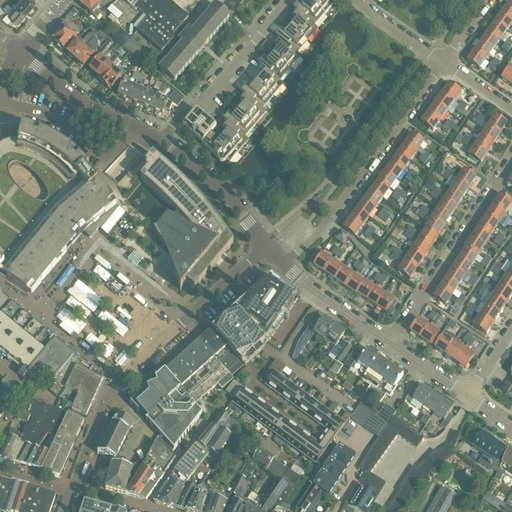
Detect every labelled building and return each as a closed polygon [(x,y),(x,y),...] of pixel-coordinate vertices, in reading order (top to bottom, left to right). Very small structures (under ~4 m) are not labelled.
[(26,12),(16,3),(12,0),(1,0),(0,2),(0,5),(3,8),(7,3),(12,7),(8,12),(18,21),(20,22),(24,17),(22,16),(26,12)] [(28,12),(32,8),(30,7),(36,1),(34,0),(18,0),(16,3),(26,12),(27,11),(28,12)] [(96,19),(101,14),(96,10),(100,6),(93,0),(83,0),(79,4),(92,15),(96,19)] [(135,0),(130,6),(136,11),(137,10),(147,19),(163,0),(144,0),(141,3),(137,0),(135,0)] [(151,44),(146,50),(160,62),(162,60),(166,63),(160,69),(174,81),(226,20),(212,8),(207,14),(203,11),(205,9),(194,0),(189,0),(180,11),(151,44)] [(164,0),(156,10),(162,15),(175,0),(164,0)] [(325,15),(308,0),(302,7),(298,3),(293,9),(297,12),(314,27),(314,26),(325,15)] [(325,15),(335,2),(336,2),(333,0),(308,0),(325,15)] [(511,21),(511,7),(507,4),(501,13),(511,21)] [(297,12),(292,18),(296,22),(291,28),(307,42),(318,30),(314,26),(314,27),(297,12)] [(506,31),(511,23),(511,21),(501,13),(494,23),(506,31)] [(111,15),(107,19),(118,28),(121,25),(111,15)] [(60,31),(53,38),(58,43),(57,44),(64,50),(69,44),(71,47),(77,40),(75,38),(80,32),(66,20),(63,23),(62,22),(57,28),(60,31)] [(502,37),(506,31),(494,23),(487,32),(499,41),(502,37)] [(307,42),(291,28),(285,34),(281,31),(276,37),(279,40),(280,40),(297,55),(297,54),(307,42)] [(123,47),(130,39),(119,29),(112,37),(123,47)] [(72,47),(66,53),(67,54),(67,55),(71,58),(72,58),(74,60),(93,38),(97,34),(94,31),(90,36),(88,35),(81,43),(77,40),(71,47),(72,47)] [(100,32),(97,35),(104,42),(108,38),(100,32)] [(493,50),(499,41),(487,32),(480,42),(493,50)] [(93,38),(74,60),(77,62),(77,64),(81,67),(82,67),(83,67),(94,55),(90,51),(98,43),(93,38)] [(131,39),(123,48),(138,61),(146,52),(131,39)] [(297,55),(280,40),(279,40),(275,46),(279,49),(273,56),(290,70),(301,58),(297,54),(297,55)] [(486,60),(493,50),(480,42),(474,51),(486,60)] [(510,49),(505,44),(501,49),(507,53),(510,49)] [(106,50),(89,69),(97,76),(117,53),(113,50),(110,54),(106,50)] [(479,69),(486,60),(474,51),(467,61),(479,69)] [(117,53),(97,76),(98,78),(97,79),(103,84),(115,70),(118,67),(121,63),(117,60),(120,56),(117,53)] [(290,70),(273,56),(268,62),(263,58),(258,65),(262,68),(279,82),(290,70)] [(497,68),(500,63),(494,59),(491,63),(497,68)] [(494,72),(497,68),(491,63),(488,68),(494,72)] [(115,70),(103,84),(109,90),(110,88),(111,89),(126,74),(122,71),(122,70),(118,67),(115,70)] [(511,68),(510,67),(501,79),(511,86),(511,84),(511,68)] [(262,68),(257,73),(261,77),(256,83),(272,98),(283,85),(279,82),(262,68)] [(137,81),(139,76),(134,74),(131,80),(125,78),(123,83),(121,82),(119,88),(121,88),(118,96),(122,98),(125,102),(127,100),(129,101),(134,87),(137,81)] [(272,98),(256,83),(250,90),(246,86),(241,92),(244,95),(245,95),(262,110),(272,98)] [(453,103),(460,93),(448,85),(441,94),(453,103)] [(140,105),(145,92),(134,87),(129,101),(133,103),(136,107),(138,105),(140,105)] [(151,110),(156,97),(145,92),(140,105),(145,108),(147,111),(149,110),(151,110)] [(177,106),(183,100),(174,92),(169,98),(177,106)] [(447,112),(453,103),(441,94),(435,103),(447,112)] [(245,95),(244,95),(240,101),(244,105),(238,111),(255,126),(266,113),(262,110),(245,95)] [(169,111),(172,104),(167,102),(167,101),(156,97),(151,110),(155,112),(158,116),(160,114),(161,115),(164,109),(169,111)] [(464,111),(468,106),(461,102),(458,106),(464,111)] [(440,121),(447,112),(435,103),(428,112),(440,121)] [(461,115),(464,111),(458,106),(455,111),(461,115)] [(191,135),(206,119),(196,110),(182,127),(191,135)] [(255,126),(238,111),(233,118),(229,114),(223,120),(227,123),(244,138),(245,138),(255,126)] [(428,112),(420,122),(432,131),(436,126),(440,121),(428,112)] [(482,123),(485,119),(479,114),(476,119),(482,123)] [(499,134),(500,134),(506,124),(494,116),(487,126),(499,134)] [(201,144),(211,133),(216,127),(206,119),(191,135),(201,144)] [(479,127),(482,123),(476,119),(473,123),(479,127)] [(451,130),(454,126),(447,121),(444,125),(451,130)] [(244,138),(227,123),(222,129),(227,132),(221,139),(238,153),(248,141),(245,138),(244,138)] [(444,125),(441,129),(448,134),(451,130),(444,125)] [(481,136),(493,144),(499,134),(487,126),(484,132),(481,136)] [(0,275),(27,294),(31,296),(77,240),(74,237),(74,236),(71,226),(81,230),(86,235),(90,240),(117,207),(108,196),(118,186),(111,180),(103,174),(96,182),(92,177),(86,170),(88,167),(87,166),(86,165),(85,163),(84,162),(83,161),(82,160),(81,159),(80,158),(79,157),(77,156),(76,155),(75,154),(74,153),(73,152),(72,151),(71,150),(70,149),(69,149),(67,148),(66,147),(65,146),(64,145),(63,144),(62,144),(60,143),(59,142),(58,141),(56,140),(55,140),(54,139),(53,138),(51,138),(50,137),(49,136),(48,136),(46,135),(45,134),(43,134),(42,133),(41,133),(39,132),(38,132),(37,131),(35,131),(34,130),(32,130),(31,129),(30,129),(28,128),(27,128),(25,128),(24,127),(23,127),(21,127),(20,130),(20,134),(18,141),(13,162),(15,162),(16,162),(17,163),(19,163),(20,163),(21,164),(23,164),(24,165),(25,165),(27,166),(28,167),(29,168),(30,169),(32,170),(34,171),(35,173),(37,174),(38,176),(40,177),(41,179),(42,180),(44,182),(44,183),(45,184),(46,185),(47,187),(47,188),(48,189),(48,190),(49,192),(49,193),(50,194),(50,195),(50,197),(50,198),(58,206),(53,209),(50,214),(42,206),(40,206),(39,206),(38,206),(37,205),(35,205),(34,204),(33,204),(32,203),(30,203),(29,202),(28,201),(26,200),(25,199),(23,198),(22,196),(20,195),(19,194),(17,192),(16,191),(14,189),(13,187),(12,186),(11,185),(10,184),(10,183),(9,182),(9,180),(8,179),(7,178),(7,176),(6,175),(6,173),(6,172),(5,170),(0,165),(0,275)] [(219,142),(215,138),(216,138),(211,133),(201,144),(227,166),(238,153),(221,139),(219,142)] [(416,153),(417,152),(423,143),(411,134),(404,144),(416,153)] [(466,134),(463,138),(469,142),(472,138),(466,134)] [(487,154),(493,144),(481,136),(474,146),(487,154)] [(463,138),(460,143),(466,147),(469,142),(463,138)] [(13,162),(18,141),(16,140),(15,140),(13,141),(11,141),(8,142),(4,143),(2,144),(0,145),(0,144),(0,165),(5,170),(7,167),(10,164),(13,162)] [(409,162),(410,161),(416,153),(404,144),(397,153),(409,162)] [(480,164),(487,154),(474,146),(468,156),(480,164)] [(424,152),(421,156),(428,161),(431,157),(424,152)] [(402,171),(403,171),(409,162),(397,153),(391,163),(402,171)] [(180,181),(177,177),(171,172),(164,165),(158,160),(152,156),(145,165),(146,166),(146,167),(146,168),(146,169),(146,170),(146,171),(147,171),(140,179),(148,186),(156,194),(160,197),(166,203),(172,209),(177,214),(173,219),(167,214),(154,230),(155,232),(155,234),(156,236),(158,238),(160,240),(161,242),(162,243),(164,245),(166,247),(168,249),(171,251),(174,253),(177,254),(176,256),(179,262),(183,257),(187,258),(174,274),(180,291),(185,284),(194,291),(233,244),(230,240),(226,234),(220,226),(217,222),(212,216),(206,208),(201,202),(198,199),(191,191),(184,184),(180,181)] [(428,161),(421,156),(418,161),(425,166),(428,161)] [(396,181),(396,180),(402,171),(391,163),(384,172),(396,181)] [(445,171),(438,167),(435,172),(441,176),(445,171)] [(448,169),(445,173),(452,177),(455,173),(448,169)] [(411,171),(407,175),(414,180),(417,175),(411,171)] [(463,171),(457,180),(469,189),(475,179),(463,171)] [(389,190),(396,181),(384,172),(377,181),(389,190)] [(449,182),(452,177),(445,173),(443,177),(449,182)] [(414,180),(407,175),(404,180),(411,184),(414,180)] [(463,198),(469,189),(457,180),(450,190),(463,198)] [(382,199),(389,190),(377,181),(370,191),(382,199)] [(423,187),(424,187),(431,192),(435,186),(427,181),(423,187)] [(436,188),(433,193),(439,197),(442,192),(436,188)] [(397,189),(394,194),(400,199),(404,194),(397,189)] [(450,190),(444,199),(456,208),(463,198),(450,190)] [(375,209),(375,208),(382,199),(370,191),(363,200),(375,209)] [(436,201),(439,197),(433,193),(430,197),(436,201)] [(400,199),(394,194),(390,198),(397,203),(400,199)] [(499,195),(492,206),(505,214),(511,203),(511,196),(510,195),(507,200),(499,195)] [(444,199),(437,209),(450,218),(456,208),(444,199)] [(368,218),(375,209),(363,200),(356,209),(368,218)] [(502,228),(509,217),(505,214),(492,206),(485,216),(498,225),(502,228)] [(423,207),(420,212),(426,216),(429,211),(423,207)] [(383,208),(380,212),(387,217),(390,213),(383,208)] [(361,227),(368,218),(356,209),(349,219),(361,227)] [(437,209),(431,219),(443,227),(450,218),(437,209)] [(387,217),(380,212),(377,217),(386,223),(389,219),(387,217)] [(423,221),(426,216),(420,212),(417,217),(423,221)] [(491,235),(498,225),(485,216),(478,227),(491,235)] [(354,237),(361,227),(349,219),(342,228),(354,237)] [(424,229),(425,230),(425,229),(437,237),(443,227),(431,219),(424,229)] [(369,227),(366,231),(373,236),(376,232),(369,227)] [(484,246),(491,235),(478,227),(471,237),(484,246)] [(410,228),(407,232),(414,237),(416,232),(410,228)] [(437,237),(425,229),(425,230),(418,240),(431,248),(438,237),(437,237)] [(369,241),(373,236),(366,231),(363,236),(369,241)] [(342,245),(343,244),(348,238),(340,232),(334,239),(342,245)] [(411,241),(414,237),(407,232),(404,237),(411,241)] [(502,242),(505,238),(499,234),(496,239),(502,242)] [(477,256),(484,246),(471,237),(464,249),(465,249),(477,256)] [(499,247),(502,242),(496,239),(493,243),(499,247)] [(424,259),(431,248),(418,240),(411,251),(424,259)] [(335,256),(340,250),(336,247),(331,254),(335,256)] [(390,251),(393,254),(400,258),(402,253),(392,247),(390,251)] [(471,267),(471,266),(477,257),(477,256),(465,249),(458,259),(471,267)] [(345,253),(340,250),(335,256),(340,260),(345,253)] [(417,270),(417,269),(424,259),(411,251),(404,261),(417,270)] [(324,274),(332,261),(321,254),(313,266),(324,274)] [(396,263),(400,258),(393,254),(390,259),(396,263)] [(488,264),(491,260),(485,256),(483,260),(488,264)] [(464,277),(471,267),(458,259),(452,269),(464,277)] [(486,269),(488,264),(483,260),(480,265),(486,269)] [(334,281),(342,268),(332,261),(324,274),(334,281)] [(410,280),(417,270),(404,261),(397,272),(410,280)] [(352,268),(356,271),(360,264),(357,262),(352,268)] [(366,268),(360,264),(356,271),(361,274),(366,268)] [(497,264),(495,268),(501,272),(504,268),(497,264)] [(344,288),(353,275),(342,268),(334,281),(344,288)] [(511,293),(511,279),(506,275),(501,272),(495,268),(492,273),(503,280),(499,286),(511,293)] [(452,269),(445,278),(458,286),(464,277),(452,269)] [(373,281),(377,284),(381,277),(377,274),(373,281)] [(384,274),(381,277),(377,284),(382,287),(388,277),(384,274)] [(355,295),(356,295),(363,283),(353,275),(344,288),(355,295)] [(473,276),(470,280),(476,284),(479,279),(478,279),(473,276)] [(300,299),(296,297),(297,296),(270,278),(234,310),(246,323),(259,337),(268,343),(298,298),(299,300),(300,299)] [(445,278),(439,288),(452,296),(458,286),(445,278)] [(473,288),(476,284),(470,280),(467,284),(467,285),(473,288)] [(366,301),(374,288),(364,282),(363,283),(356,295),(366,301)] [(488,292),(490,288),(484,284),(481,288),(488,292)] [(401,286),(399,290),(406,294),(409,290),(401,286)] [(506,305),(511,295),(511,293),(499,286),(493,296),(506,305)] [(376,307),(384,295),(374,288),(366,301),(376,307)] [(457,299),(452,296),(439,288),(433,298),(445,306),(449,300),(460,307),(463,303),(457,299)] [(485,297),(487,293),(488,292),(481,288),(478,293),(485,297)] [(0,360),(0,361),(3,357),(22,372),(19,375),(24,379),(28,375),(31,378),(35,373),(37,370),(39,371),(60,345),(53,340),(54,336),(1,293),(0,292),(0,360)] [(386,313),(394,301),(384,295),(376,307),(386,313)] [(463,303),(466,299),(460,295),(457,299),(463,303)] [(499,315),(506,305),(493,296),(486,306),(499,315)] [(474,313),(477,308),(471,304),(468,309),(474,313)] [(493,325),(499,315),(486,306),(479,316),(493,325)] [(468,309),(459,322),(466,326),(474,313),(468,309)] [(246,323),(234,310),(220,323),(227,330),(223,333),(235,346),(242,340),(238,335),(239,334),(236,331),(246,323)] [(432,322),(436,316),(432,313),(428,319),(432,322)] [(436,324),(440,318),(436,316),(432,322),(436,324)] [(486,335),(492,325),(493,325),(479,316),(472,326),(486,335)] [(315,333),(324,340),(334,326),(333,326),(334,324),(330,321),(329,323),(324,319),(320,324),(317,322),(313,322),(312,322),(298,344),(292,359),(295,361),(314,333),(315,333)] [(420,339),(428,327),(418,319),(409,332),(420,339)] [(454,330),(456,326),(450,321),(447,326),(454,330)] [(334,326),(324,340),(335,347),(330,354),(335,358),(341,362),(351,348),(345,344),(340,340),(345,334),(339,330),(340,329),(336,326),(335,327),(334,326)] [(439,334),(428,327),(420,339),(431,347),(439,334)] [(212,330),(200,341),(218,362),(228,372),(240,361),(212,330)] [(445,356),(454,343),(456,339),(445,332),(434,349),(445,356)] [(467,344),(472,338),(467,335),(463,341),(467,344)] [(467,344),(464,350),(455,363),(465,370),(474,356),(467,352),(471,347),(476,341),(472,338),(467,344)] [(229,374),(228,372),(218,362),(200,341),(176,363),(206,396),(229,374)] [(455,363),(464,350),(454,343),(445,356),(455,363)] [(79,369),(82,364),(68,353),(61,347),(60,345),(39,371),(41,373),(42,373),(53,383),(46,391),(59,400),(76,367),(79,369)] [(349,358),(355,362),(360,355),(354,350),(349,358)] [(403,375),(379,358),(366,350),(357,363),(368,371),(363,378),(377,388),(376,390),(371,386),(366,394),(373,399),(372,401),(379,406),(385,397),(389,400),(396,389),(394,387),(403,375)] [(312,358),(305,368),(310,372),(314,367),(318,362),(312,358)] [(276,361),(270,369),(265,376),(270,379),(265,385),(278,395),(288,382),(280,376),(285,368),(276,361)] [(336,362),(330,371),(337,375),(343,367),(336,362)] [(206,396),(176,363),(165,373),(182,392),(182,393),(195,407),(197,406),(199,408),(201,406),(198,403),(206,396)] [(86,417),(96,395),(102,381),(79,369),(76,367),(59,400),(66,403),(68,398),(75,402),(71,411),(86,417)] [(195,408),(195,407),(182,393),(182,392),(165,373),(134,400),(130,404),(137,412),(138,410),(145,418),(144,419),(159,435),(174,451),(201,415),(195,408)] [(14,399),(20,390),(8,380),(2,388),(5,391),(3,394),(5,396),(7,393),(14,399)] [(233,382),(226,393),(230,396),(238,385),(233,382)] [(288,382),(278,395),(291,405),(296,398),(300,401),(305,395),(288,382)] [(238,385),(230,396),(235,400),(243,388),(238,385)] [(432,394),(427,391),(427,389),(421,387),(417,393),(412,390),(405,400),(410,403),(412,400),(423,407),(432,394)] [(0,390),(0,419),(3,416),(14,399),(7,393),(5,396),(3,394),(5,391),(2,388),(0,390)] [(235,400),(232,404),(246,414),(256,398),(243,388),(235,400)] [(433,414),(442,401),(437,398),(438,397),(432,394),(423,407),(433,414)] [(296,398),(291,405),(309,418),(318,405),(305,395),(300,401),(296,398)] [(56,439),(67,416),(58,412),(31,397),(21,412),(22,413),(30,417),(27,424),(19,441),(18,443),(24,446),(32,449),(37,450),(47,435),(51,437),(56,439)] [(256,398),(246,414),(258,423),(269,408),(256,398)] [(444,431),(453,419),(448,415),(453,409),(448,406),(449,404),(442,402),(442,401),(433,414),(444,421),(440,428),(444,431)] [(379,414),(362,402),(359,406),(371,414),(376,418),(381,422),(387,426),(393,418),(396,413),(385,405),(379,414)] [(318,405),(309,418),(323,428),(332,415),(338,407),(333,403),(328,411),(318,405)] [(356,410),(368,419),(371,414),(359,406),(356,410)] [(269,408),(258,423),(277,436),(282,429),(277,425),(282,418),(269,408)] [(416,418),(419,413),(414,409),(411,414),(416,418)] [(228,418),(232,414),(227,410),(224,414),(223,413),(212,427),(219,432),(228,418)] [(351,417),(363,425),(368,419),(356,410),(351,416),(351,417)] [(27,424),(30,417),(22,413),(18,420),(27,424)] [(327,431),(322,437),(331,444),(345,424),(351,416),(346,413),(340,421),(332,415),(323,428),(327,431)] [(376,418),(371,414),(368,419),(363,425),(368,429),(376,418)] [(115,460),(133,423),(117,415),(112,424),(97,455),(115,460)] [(77,438),(84,423),(67,416),(56,439),(49,453),(41,471),(50,474),(66,439),(65,439),(67,434),(77,438)] [(426,426),(430,419),(425,416),(421,423),(426,426)] [(213,463),(238,425),(228,418),(219,432),(213,441),(205,435),(193,449),(207,459),(213,463)] [(282,429),(277,436),(290,446),(300,431),(282,418),(277,425),(282,429)] [(374,433),(381,422),(376,418),(368,429),(374,433)] [(385,428),(397,436),(402,440),(409,429),(404,426),(393,418),(387,426),(385,428)] [(382,433),(385,428),(387,426),(381,422),(374,433),(379,437),(381,435),(382,433)] [(236,431),(243,435),(247,429),(240,424),(236,431)] [(213,441),(219,432),(212,427),(205,435),(213,441)] [(382,433),(394,441),(397,436),(385,428),(382,433)] [(402,440),(406,443),(414,432),(409,429),(402,440)] [(0,459),(10,462),(18,443),(19,441),(16,440),(19,434),(11,430),(0,452),(0,459)] [(497,474),(507,452),(505,451),(505,450),(503,448),(504,446),(497,441),(495,443),(486,437),(488,433),(483,430),(471,447),(483,455),(477,464),(488,471),(489,469),(497,474)] [(300,431),(290,446),(303,456),(314,441),(300,431)] [(406,443),(411,446),(419,435),(414,432),(406,443)] [(449,444),(448,445),(453,452),(459,434),(454,432),(449,444)] [(390,446),(394,441),(382,433),(381,435),(379,437),(390,446)] [(60,476),(77,438),(67,434),(65,439),(66,439),(50,474),(60,476)] [(144,465),(125,495),(138,499),(159,470),(165,474),(175,460),(171,455),(174,451),(159,435),(156,441),(157,442),(156,443),(148,459),(144,465)] [(419,435),(411,446),(416,450),(424,439),(419,435)] [(41,471),(49,453),(56,439),(51,437),(46,446),(44,452),(39,450),(35,459),(30,468),(41,471)] [(314,441),(303,456),(316,465),(331,444),(322,437),(318,444),(314,441)] [(379,437),(375,442),(387,450),(390,446),(379,437)] [(384,455),(387,450),(375,442),(372,447),(384,455)] [(30,468),(35,459),(39,450),(37,450),(32,449),(24,446),(18,443),(10,462),(30,468)] [(333,454),(349,465),(354,458),(338,448),(332,443),(331,444),(325,452),(332,457),(333,454)] [(448,445),(447,446),(443,448),(450,459),(455,455),(453,452),(448,445)] [(380,460),(384,455),(372,447),(369,452),(380,460)] [(443,448),(437,453),(446,462),(450,459),(443,448)] [(197,471),(201,466),(207,459),(193,449),(174,473),(169,479),(178,484),(179,483),(184,485),(186,482),(187,483),(195,473),(197,471)] [(260,449),(254,457),(270,467),(275,459),(260,449)] [(441,466),(446,462),(437,453),(434,450),(430,455),(441,466)] [(507,452),(497,474),(494,480),(499,482),(504,472),(511,477),(511,452),(508,450),(507,452)] [(324,467),(329,461),(332,457),(325,452),(316,465),(320,467),(323,469),(324,467)] [(367,455),(366,457),(377,465),(380,460),(369,452),(367,455)] [(345,471),(349,465),(333,454),(332,457),(329,461),(345,471)] [(430,455),(425,459),(436,469),(437,468),(441,466),(430,455)] [(373,469),(377,465),(366,457),(363,462),(373,469)] [(436,469),(425,459),(421,464),(432,474),(436,469)] [(341,478),(345,471),(329,461),(324,467),(341,478)] [(370,474),(373,469),(363,462),(358,470),(364,473),(369,476),(370,474)] [(125,495),(144,465),(141,463),(132,466),(131,469),(112,464),(105,490),(125,495)] [(421,464),(416,469),(429,477),(432,474),(421,464)] [(245,505),(242,511),(274,511),(277,509),(304,471),(294,465),(291,471),(288,469),(279,482),(276,479),(260,504),(256,502),(254,505),(246,501),(245,504),(245,505)] [(203,467),(201,466),(197,471),(205,478),(210,472),(203,467)] [(341,478),(324,467),(323,469),(320,467),(317,472),(337,484),(338,482),(341,478)] [(429,477),(416,469),(413,467),(409,472),(422,480),(421,480),(424,482),(429,477)] [(146,501),(165,474),(159,470),(138,499),(146,501)] [(333,491),(337,484),(317,472),(314,479),(333,491)] [(419,484),(421,480),(422,480),(409,472),(406,476),(419,484)] [(358,482),(369,488),(376,478),(370,474),(369,476),(364,473),(358,482)] [(416,489),(419,484),(406,476),(403,481),(416,489)] [(300,478),(297,481),(308,488),(310,485),(300,478)] [(374,491),(381,481),(376,478),(369,488),(374,491)] [(163,506),(171,495),(178,484),(169,479),(154,503),(163,506)] [(328,498),(332,492),(333,491),(314,479),(310,485),(319,491),(328,498)] [(11,511),(20,485),(4,480),(0,492),(0,511),(11,511)] [(379,495),(386,484),(381,481),(374,491),(379,495)] [(412,494),(416,489),(403,481),(400,486),(412,494)] [(184,485),(179,483),(178,484),(171,495),(163,506),(174,509),(185,489),(182,487),(184,485)] [(183,511),(186,511),(197,491),(198,489),(188,484),(185,489),(174,509),(183,511)] [(25,499),(29,488),(20,485),(11,511),(19,511),(24,499),(25,499)] [(239,491),(240,487),(235,485),(231,494),(236,497),(239,491)] [(305,511),(306,511),(319,491),(310,485),(298,508),(303,511),(305,511)] [(356,511),(368,511),(378,496),(361,486),(348,507),(355,511),(356,511)] [(397,491),(398,492),(409,499),(412,494),(400,486),(397,491)] [(202,511),(209,497),(211,493),(209,493),(202,490),(203,488),(199,487),(198,489),(197,491),(186,511),(202,511)] [(50,511),(56,497),(29,488),(25,499),(24,499),(19,511),(50,511)] [(227,511),(242,511),(245,505),(245,504),(246,501),(239,498),(242,493),(239,491),(236,497),(233,503),(227,511)] [(446,491),(434,511),(446,511),(456,496),(446,491)] [(398,492),(395,497),(406,504),(409,499),(398,492)] [(223,511),(228,497),(225,496),(211,493),(209,497),(202,511),(223,511)] [(406,504),(395,497),(392,502),(403,509),(406,504)] [(110,511),(111,510),(84,502),(80,511),(110,511)] [(392,502),(389,507),(396,511),(400,511),(403,509),(392,502)]
